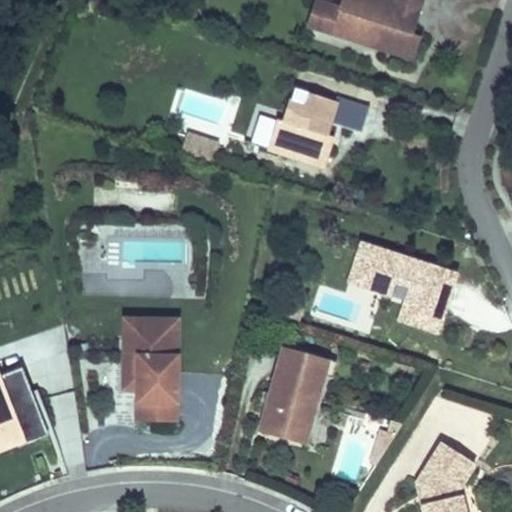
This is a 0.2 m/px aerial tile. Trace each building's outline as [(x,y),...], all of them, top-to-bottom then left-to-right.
[(411,59),(419,36),(411,33),(419,9),(393,0),(341,0),(338,10),(331,34),(367,45),(369,42),(376,44),(375,47),(411,59)] [(393,0),(419,9),(421,0),(393,0)] [(314,2),(307,26),(331,34),(338,10),(314,2)] [(325,135),(329,123),(361,134),(369,108),(337,98),(336,102),(294,89),(284,122),(277,120),(267,149),(325,167),(331,148),(327,146),(330,136),(325,135)] [(267,149),(277,120),(259,114),(250,143),(267,149)] [(179,151),(213,161),(219,139),(186,129),(179,151)] [(379,250),(362,244),(349,282),(366,288),(379,250)] [(436,332),(455,274),(379,250),(366,288),(389,295),(393,281),(410,286),(405,300),(399,320),(436,332)] [(393,281),(389,295),(405,300),(410,286),(393,281)] [(177,336),(177,321),(124,320),(122,391),(136,391),(136,390),(140,391),(141,381),(137,382),(137,358),(131,358),(131,335),(177,336)] [(136,420),(175,421),(177,336),(131,335),(131,358),(137,358),(137,382),(141,381),(140,391),(136,390),(136,391),(136,420)] [(282,347),(259,430),(295,440),(302,415),(312,418),(323,375),(328,360),(282,347)] [(331,378),(336,362),(328,360),(323,375),(331,378)] [(22,368),(0,376),(0,381),(12,411),(36,402),(22,368)] [(0,451),(18,444),(19,447),(49,436),(43,419),(36,402),(12,411),(0,381),(0,451)] [(305,442),(312,418),(302,415),(295,440),(305,442)] [(373,470),(403,426),(392,424),(389,433),(379,434),(373,470)] [(474,464),(441,443),(416,483),(422,487),(426,504),(421,505),(422,511),(463,511),(458,490),(474,464)] [(421,505),(426,504),(422,487),(416,483),(421,505)]
